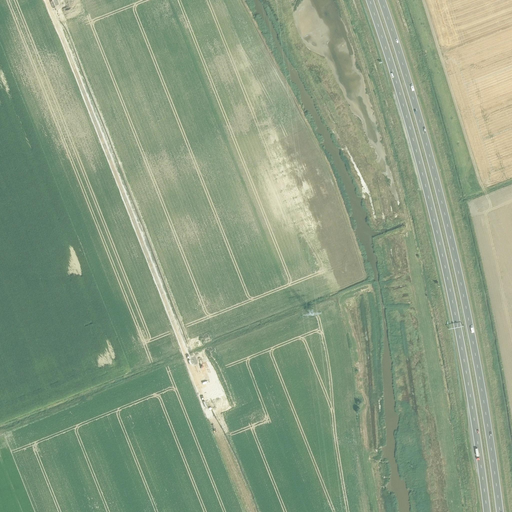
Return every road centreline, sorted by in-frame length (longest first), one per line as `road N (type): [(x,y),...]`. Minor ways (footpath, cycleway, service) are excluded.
road 1 (trunk): [(499,511),(440,192),(380,0)]
road 2 (trunk): [(369,0),(442,255),(486,511)]
